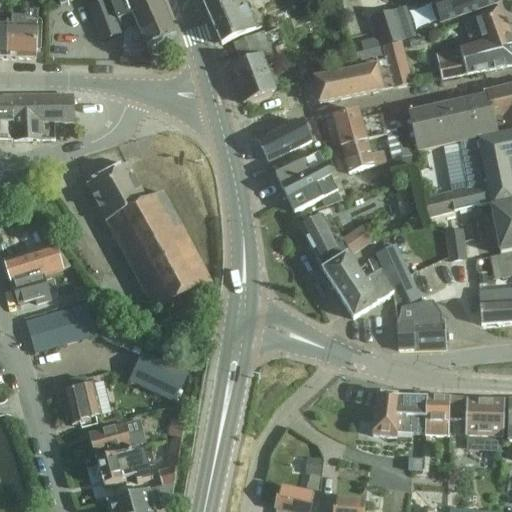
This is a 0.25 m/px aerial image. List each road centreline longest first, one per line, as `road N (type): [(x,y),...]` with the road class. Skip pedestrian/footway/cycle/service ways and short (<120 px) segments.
road 1 (secondary): [(240,318),(240,215),(212,98)]
road 2 (residential): [(0,297),(61,511)]
road 3 (secondary): [(203,511),(240,318)]
road 4 (residential): [(245,511),(268,434),(341,356)]
road 5 (residential): [(136,86),(111,132),(0,179)]
road 6 (tertiary): [(0,80),(136,86)]
road 7 (unclassified): [(386,371),(511,353)]
road 8 (tertiary): [(386,371),(511,385)]
